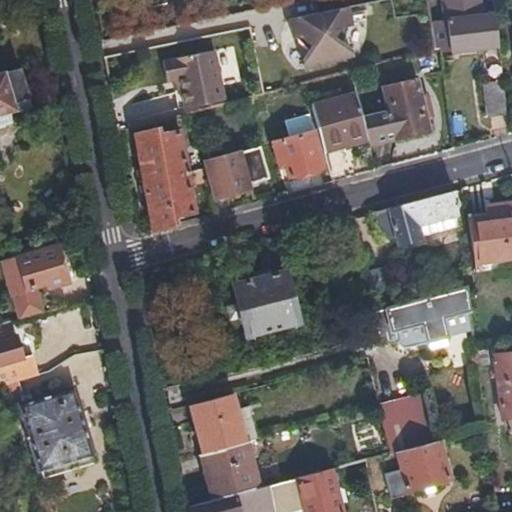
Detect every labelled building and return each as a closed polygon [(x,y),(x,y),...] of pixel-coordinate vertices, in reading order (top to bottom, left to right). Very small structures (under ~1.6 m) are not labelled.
[(447,37),(497,30),(495,10),(482,11),(480,0),(454,0),(443,1),(447,37)] [(350,10),(291,21),(295,39),(304,38),(305,40),(307,42),(308,43),(309,45),(312,47),(313,48),(303,61),(305,70),(353,58),(351,52),(342,45),(344,43),(345,40),(346,38),(347,37),(348,34),(349,31),(349,29),(353,29),(350,10)] [(214,50),(163,60),(166,80),(179,78),(184,107),(224,99),(214,50)] [(5,79),(0,80),(0,126),(9,124),(6,114),(28,108),(18,77),(6,80),(5,79)] [(366,117),(370,137),(372,143),(427,130),(416,81),(384,89),(389,111),(366,117)] [(488,117),(507,115),(504,87),(484,89),(488,117)] [(360,93),(313,105),(324,149),(370,137),(366,117),(360,93)] [(324,169),(314,127),(273,137),(277,157),(284,155),(289,177),(324,169)] [(136,134),(153,227),(176,221),(175,215),(196,210),(181,129),(162,133),(159,128),(136,134)] [(271,178),(263,145),(206,159),(215,197),(251,188),(250,184),(271,178)] [(458,214),(455,190),(392,207),(371,212),(379,239),(394,236),(396,243),(421,236),(418,224),(458,214)] [(511,203),(487,207),(489,220),(469,223),(476,264),(476,265),(511,259),(511,203)] [(460,225),(458,214),(418,224),(421,236),(460,225)] [(359,246),(351,217),(335,222),(343,251),(359,246)] [(325,232),(323,225),(301,231),(302,237),(325,232)] [(37,285),(64,281),(59,244),(0,253),(0,263),(4,287),(17,321),(40,314),(31,281),(35,280),(37,285)] [(382,268),(366,272),(371,298),(389,294),(382,268)] [(298,323),(284,271),(235,284),(246,336),(298,323)] [(469,292),(468,286),(391,304),(374,309),(379,326),(373,333),(375,338),(384,336),(386,345),(399,343),(396,334),(422,327),(427,346),(448,340),(444,322),(473,315),(469,292)] [(389,294),(371,298),(374,309),(391,304),(389,294)] [(8,324),(0,326),(0,388),(3,387),(0,379),(0,364),(21,359),(17,345),(15,337),(13,337),(8,324)] [(106,370),(102,349),(74,353),(78,376),(106,370)] [(511,353),(511,351),(503,353),(503,357),(499,358),(498,358),(500,372),(501,384),(506,420),(511,419),(511,353)] [(93,440),(79,388),(17,405),(32,457),(37,457),(39,463),(90,448),(89,442),(93,440)] [(419,394),(376,405),(389,452),(432,441),(419,394)] [(232,395),(192,404),(203,452),(247,442),(256,440),(249,409),(237,411),(232,395)] [(247,442),(203,452),(212,500),(260,489),(247,442)] [(407,493),(450,483),(441,446),(398,456),(398,457),(382,460),(383,467),(389,492),(392,501),(408,497),(407,493)] [(266,487),(272,511),(341,511),(333,472),(266,487)] [(212,500),(186,506),(187,511),(272,511),(266,487),(260,489),(212,500)]
